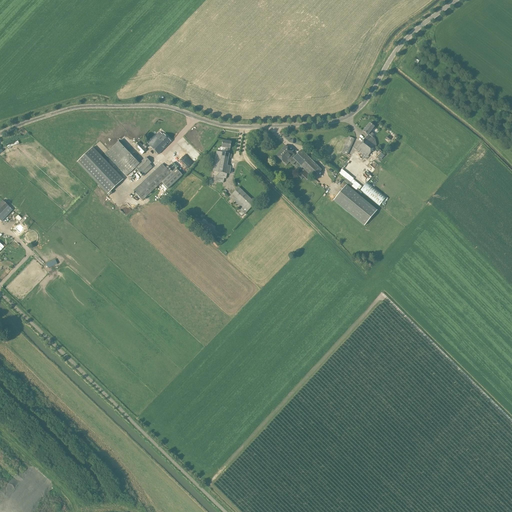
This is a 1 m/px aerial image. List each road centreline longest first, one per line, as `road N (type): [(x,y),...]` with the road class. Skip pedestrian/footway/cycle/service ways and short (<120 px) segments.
road 1 (unclassified): [(0,134),(84,106),(165,106),(241,127),(340,119),(363,104),(402,41),(455,0)]
road 2 (track): [(429,202),(360,275),(248,161),(247,126)]
road 3 (track): [(511,421),(382,294)]
